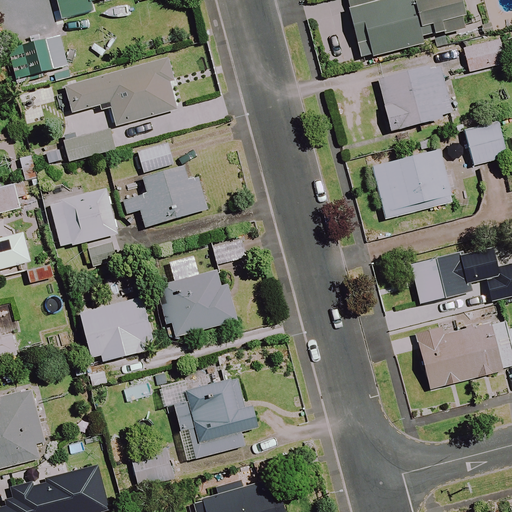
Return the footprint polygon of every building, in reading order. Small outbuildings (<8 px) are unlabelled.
[(54,0),(57,13),(114,0),(54,0)] [(457,23),(451,0),(385,0),(372,3),(371,0),(344,0),(360,62),(423,47),(419,32),(457,23)] [(508,32),(504,2),(476,5),(480,36),(508,32)] [(15,42),(23,74),(73,62),(64,29),(15,42)] [(511,54),(511,37),(461,49),(467,74),(505,66),(503,56),(511,54)] [(179,79),(171,53),(59,84),(67,113),(111,100),(117,123),(181,105),(174,80),(179,79)] [(451,119),(439,67),(377,81),(389,134),(451,119)] [(504,161),(497,125),(463,132),(470,168),(504,161)] [(114,154),(109,131),(63,142),(69,165),(114,154)] [(179,166),(172,141),(141,150),(153,192),(128,199),(131,211),(144,208),(149,225),(211,207),(198,161),(179,166)] [(452,200),(440,152),(371,169),(383,217),(452,200)] [(0,210),(22,205),(17,180),(0,183),(0,210)] [(89,239),(112,233),(120,232),(110,187),(53,200),(63,245),(89,239)] [(0,235),(0,265),(33,257),(26,229),(0,235)] [(250,255),(246,238),(217,244),(221,261),(250,255)] [(114,240),(92,246),(97,264),(119,257),(114,240)] [(419,307),(473,294),(471,286),(482,284),(487,305),(511,299),(511,261),(496,266),(491,247),(409,266),(419,307)] [(55,277),(52,263),(27,269),(31,283),(55,277)] [(241,319),(228,266),(165,282),(178,335),(241,319)] [(103,360),(150,347),(148,340),(155,338),(143,294),(81,311),(93,355),(101,353),(103,360)] [(5,332),(0,310),(0,361),(21,357),(16,330),(5,332)] [(511,370),(511,356),(503,322),(440,338),(439,331),(415,337),(429,392),(511,370)] [(260,423),(252,386),(178,403),(189,456),(250,442),(247,426),(260,423)] [(47,437),(35,387),(0,395),(0,464),(44,454),(40,439),(47,437)] [(181,481),(172,443),(135,452),(144,490),(181,481)] [(110,511),(109,506),(98,462),(16,482),(21,499),(0,503),(0,511),(110,511)] [(274,511),(266,482),(242,489),(240,481),(214,488),(216,497),(191,503),(193,511),(274,511)]
